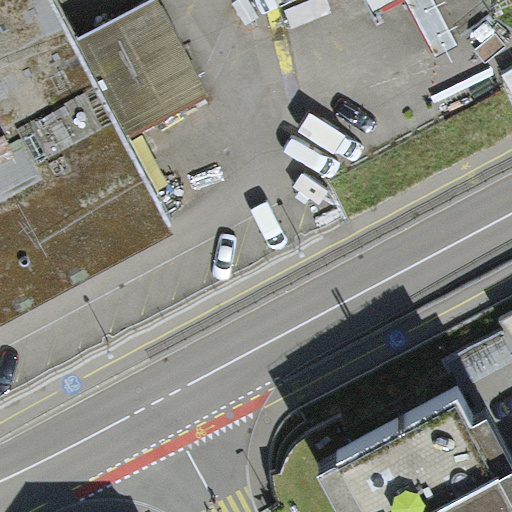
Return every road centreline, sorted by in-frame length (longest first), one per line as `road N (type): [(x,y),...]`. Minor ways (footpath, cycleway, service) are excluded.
road 1 (secondary): [(155,404),(511,218)]
road 2 (secondary): [(0,490),(155,404)]
road 3 (tertiary): [(213,511),(155,404)]
